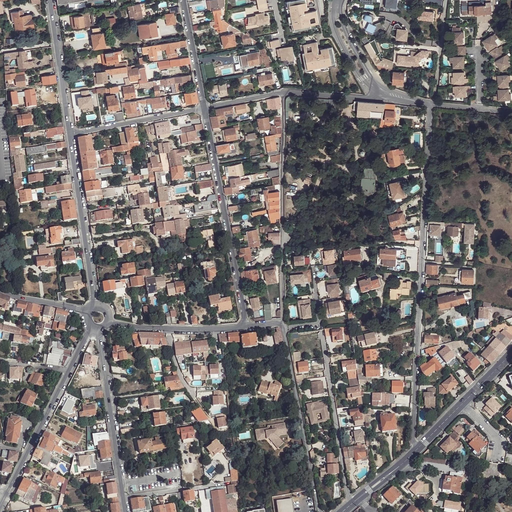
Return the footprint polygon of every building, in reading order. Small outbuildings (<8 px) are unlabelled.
[(140,4),(158,0),(57,0),(60,16),(79,14),(89,12),(92,12),(119,8),(128,6),(130,5),(140,4)] [(211,0),(213,8),(221,7),(221,8),(225,8),(224,0),(211,0)] [(297,0),(292,1),(291,1),(293,8),(291,9),(292,16),(294,24),(296,23),(297,30),(312,28),(312,27),(312,25),(320,24),(317,10),(309,12),(307,2),(304,2),(303,0),(297,0)] [(466,7),(466,10),(468,10),(469,14),(491,13),(491,6),(489,6),(489,2),(491,2),(490,0),(479,0),(480,2),(482,2),(482,5),(468,6),(468,7),(466,7)] [(259,4),(260,11),(265,10),(268,9),(267,3),(259,4)] [(140,4),(130,5),(128,6),(130,20),(141,18),(139,11),(141,11),(140,4)] [(213,9),(215,21),(221,20),(220,17),(220,15),(222,15),(222,14),(222,12),(221,8),(221,7),(213,8),(213,9)] [(434,12),(419,10),(418,19),(434,20),(434,12)] [(33,27),(32,19),(30,20),(29,15),(23,16),(20,16),(19,11),(11,12),(13,22),(15,22),(16,30),(33,27)] [(74,16),(75,28),(90,26),(90,23),(89,14),(89,12),(79,14),(79,16),(74,16)] [(172,14),(165,15),(166,25),(175,24),(174,13),(172,14)] [(261,14),(257,14),(257,15),(249,17),(250,17),(250,19),(249,19),(250,23),(251,23),(251,24),(250,24),(251,25),(258,23),(259,25),(267,23),(266,22),(270,21),(269,15),(265,16),(265,14),(264,14),(263,13),(261,14)] [(369,15),(362,14),(361,19),(361,20),(363,21),(362,22),(362,24),(362,25),(363,26),(363,27),(364,28),(366,29),(365,31),(372,34),(373,31),(376,31),(379,32),(380,30),(386,32),(384,36),(388,38),(392,28),(398,29),(397,35),(401,35),(401,39),(405,39),(407,38),(408,31),(407,29),(402,29),(402,27),(398,23),(395,24),(394,26),(390,24),(391,22),(385,19),(383,25),(380,22),(375,24),(374,25),(373,24),(372,21),(373,21),(373,20),(374,19),(374,18),(374,17),(373,16),(373,15),(372,15),(371,14),(370,14),(369,15)] [(225,19),(221,20),(223,31),(228,30),(227,27),(227,26),(229,25),(230,27),(232,25),(225,21),(225,19)] [(221,20),(215,21),(216,25),(215,25),(215,29),(217,28),(218,32),(223,31),(221,20)] [(145,38),(157,35),(156,29),(156,28),(154,22),(138,25),(140,38),(145,38)] [(106,47),(104,32),(101,33),(93,34),(91,34),(94,49),(106,47)] [(463,37),(463,32),(451,33),(452,45),(462,44),(462,38),(463,37)] [(230,34),(222,35),(224,47),(236,45),(234,33),(230,34)] [(259,43),(246,34),(242,35),(241,35),(243,44),(252,42),(253,44),(259,43)] [(494,34),(482,41),(488,51),(498,45),(495,40),(497,38),(494,34)] [(366,36),(361,38),(378,69),(393,70),(393,65),(382,63),(380,58),(378,56),(380,56),(379,53),(380,53),(377,46),(379,45),(378,43),(376,44),(375,40),(369,42),(367,39),(366,36)] [(279,39),(271,41),(272,47),(280,46),(279,39)] [(187,46),(186,40),(142,47),(143,53),(149,52),(148,53),(149,56),(151,56),(152,57),(153,57),(154,57),(154,55),(156,55),(156,52),(155,51),(166,49),(166,50),(166,53),(168,53),(174,52),(173,48),(184,46),(187,46)] [(304,44),(305,52),(303,52),(306,67),(313,66),(314,68),(321,66),(328,65),(329,68),(329,67),(328,63),(336,62),(333,47),(319,49),(317,42),(304,44)] [(271,60),(264,46),(261,49),(267,67),(274,66),(271,60)] [(292,46),(281,48),(283,60),(289,59),(290,64),(295,63),(294,58),(296,58),(294,50),(293,50),(292,46)] [(25,50),(19,51),(20,56),(17,56),(17,58),(18,64),(19,68),(28,66),(28,62),(27,55),(26,55),(25,50)] [(412,51),(411,57),(398,55),(398,63),(419,66),(419,60),(424,56),(428,57),(429,51),(422,50),(421,51),(418,53),(418,52),(412,51)] [(119,54),(119,51),(105,53),(106,56),(107,64),(118,62),(118,60),(117,54),(119,54)] [(499,51),(492,55),(495,59),(501,55),(501,54),(499,51)] [(249,66),(260,64),(258,52),(250,53),(247,54),(249,66)] [(249,66),(247,54),(245,54),(245,56),(242,56),(241,57),(243,68),(249,66)] [(510,58),(507,54),(495,62),(501,71),(510,65),(507,60),(510,58)] [(452,68),(464,67),(463,57),(449,58),(449,63),(452,62),(452,68)] [(75,65),(73,58),(66,59),(67,66),(75,65)] [(190,64),(189,58),(157,62),(158,68),(190,64)] [(135,69),(135,65),(128,66),(126,66),(127,72),(128,74),(130,84),(147,82),(146,78),(142,79),(130,81),(128,70),(135,69)] [(127,72),(126,66),(123,67),(120,67),(115,68),(105,69),(105,71),(106,73),(107,73),(109,72),(109,74),(113,74),(117,73),(127,72)] [(139,68),(135,69),(128,70),(130,81),(142,79),(140,70),(139,68)] [(106,73),(105,71),(96,73),(97,77),(98,84),(107,82),(107,73),(106,73)] [(404,81),(404,76),(404,73),(394,72),(393,76),(393,79),(393,83),(403,84),(404,81)] [(272,73),(265,75),(263,75),(265,85),(274,83),(272,73)] [(464,73),(453,73),(453,77),(451,78),(452,84),(456,83),(464,83),(469,83),(469,79),(466,79),(464,79),(464,77),(464,73)] [(56,82),(55,74),(44,76),(45,84),(56,82)] [(21,75),(15,76),(16,77),(15,77),(17,86),(25,85),(24,75),(21,75)] [(510,75),(492,76),(492,80),(495,80),(497,80),(497,82),(498,86),(499,86),(506,86),(509,86),(508,82),(510,81),(510,75)] [(175,77),(153,80),(153,81),(154,86),(159,85),(159,86),(171,84),(175,83),(175,77)] [(228,95),(226,84),(212,87),(213,89),(213,92),(213,94),(221,92),(221,96),(228,95)] [(470,90),(470,85),(464,86),(456,86),(453,86),(453,92),(455,93),(455,97),(466,97),(466,93),(466,90),(467,90),(470,90)] [(134,86),(124,87),(123,87),(124,98),(135,97),(134,87),(134,86)] [(500,90),(498,90),(498,94),(498,96),(496,96),(493,96),(493,101),(511,100),(511,94),(509,94),(509,89),(507,89),(500,90)] [(28,103),(29,107),(34,106),(33,103),(35,102),(34,90),(24,92),(26,104),(28,103)] [(197,101),(196,92),(185,93),(186,103),(197,101)] [(165,96),(146,99),(147,103),(147,104),(151,103),(152,109),(161,108),(161,105),(166,104),(165,96)] [(279,97),(270,99),(271,108),(277,107),(278,107),(281,107),(281,106),(279,97)] [(109,111),(110,111),(115,110),(119,110),(117,98),(115,98),(112,99),(108,99),(107,100),(108,102),(108,107),(109,111)] [(268,99),(266,100),(268,109),(271,108),(271,110),(277,108),(277,114),(281,113),(281,111),(281,107),(278,107),(277,107),(271,108),(270,99),(268,99)] [(134,101),(124,103),(125,105),(126,113),(136,111),(136,110),(135,107),(135,102),(134,101)] [(383,117),(386,104),(359,102),(358,110),(358,115),(383,117)] [(249,103),(241,105),(242,113),(251,111),(249,103)] [(211,117),(213,128),(218,127),(227,125),(224,114),(234,113),(233,106),(215,110),(216,116),(211,117)] [(395,111),(389,110),(386,110),(385,120),(394,121),(395,111)] [(117,122),(124,120),(123,112),(116,113),(116,114),(115,115),(117,122)] [(31,126),(30,115),(16,117),(17,128),(31,126)] [(260,129),(270,127),(268,117),(258,119),(260,129)] [(168,122),(154,125),(156,134),(156,136),(159,136),(164,135),(170,134),(170,132),(168,122)] [(236,130),(237,130),(239,129),(238,125),(233,126),(234,128),(225,130),(227,141),(237,139),(237,138),(236,135),(236,133),(236,130)] [(137,127),(124,130),(125,131),(127,144),(134,142),(135,142),(133,134),(137,133),(138,133),(137,127)] [(64,134),(63,128),(56,129),(46,130),(47,138),(54,138),(54,136),(64,134)] [(181,135),(180,135),(182,144),(187,143),(187,144),(192,144),(191,142),(193,142),(193,139),(204,137),(203,130),(195,132),(184,134),(181,135)] [(127,144),(125,131),(119,132),(121,146),(127,145),(127,144)] [(281,133),(265,136),(267,151),(276,149),(276,147),(276,144),(275,137),(281,136),(281,133)] [(78,139),(80,154),(93,152),(92,146),(91,141),(90,137),(78,139)] [(9,143),(10,150),(13,150),(15,150),(14,146),(19,146),(18,139),(13,140),(14,143),(9,143)] [(237,144),(239,155),(246,153),(244,142),(237,144)] [(66,148),(65,143),(45,146),(46,151),(47,151),(57,149),(62,149),(66,148)] [(162,143),(158,144),(161,164),(162,167),(163,172),(164,172),(168,172),(171,171),(172,171),(171,168),(169,159),(166,159),(166,158),(164,159),(162,145),(162,143)] [(169,159),(171,168),(182,167),(182,166),(180,157),(184,156),(185,156),(184,151),(184,150),(173,152),(171,143),(162,145),(164,159),(166,158),(166,159),(169,159)] [(216,145),(218,154),(231,152),(231,151),(230,143),(216,145)] [(128,150),(127,145),(121,146),(99,150),(100,158),(102,158),(103,165),(113,164),(111,151),(112,151),(112,152),(117,152),(117,153),(129,150),(128,150)] [(45,146),(26,148),(27,155),(47,152),(47,151),(46,151),(45,146)] [(405,163),(403,148),(388,150),(391,165),(400,164),(400,163),(405,163)] [(14,156),(15,165),(24,163),(23,155),(20,155),(19,149),(15,150),(13,150),(14,156)] [(93,152),(80,154),(82,171),(94,170),(96,169),(95,158),(95,151),(93,152)] [(280,163),(281,154),(277,155),(271,157),(272,163),(276,162),(277,163),(277,164),(278,164),(279,163),(280,163)] [(131,164),(130,155),(120,157),(120,160),(121,160),(124,159),(126,165),(131,164)] [(150,159),(151,166),(153,166),(154,168),(159,168),(158,165),(157,157),(150,159)] [(54,162),(33,165),(34,171),(43,170),(46,168),(46,170),(55,168),(54,162)] [(24,163),(15,165),(16,173),(21,172),(26,171),(24,163)] [(228,166),(230,178),(240,176),(238,164),(228,166)] [(211,171),(210,165),(194,168),(195,173),(197,173),(211,171)] [(151,166),(147,167),(148,171),(149,174),(154,174),(163,172),(162,167),(159,168),(154,168),(153,166),(151,166)] [(172,171),(171,171),(172,181),(172,184),(184,182),(183,179),(182,170),(182,169),(172,171)] [(274,170),(267,171),(268,178),(280,175),(280,169),(274,170)] [(376,178),(376,176),(377,170),(366,169),(366,175),(366,177),(376,178)] [(94,173),(94,170),(82,171),(84,181),(95,179),(94,173)] [(164,172),(163,172),(154,174),(156,182),(157,188),(162,187),(160,176),(165,176),(164,172)] [(224,188),(226,194),(233,193),(233,191),(238,190),(236,183),(241,182),(253,180),(252,179),(256,178),(256,175),(255,173),(243,176),(240,176),(230,178),(232,186),(224,188)] [(28,177),(29,184),(43,182),(42,175),(39,175),(28,177)] [(71,184),(70,177),(60,178),(61,186),(71,184)] [(376,178),(366,177),(364,177),(363,182),(362,192),(368,193),(369,191),(375,192),(376,178)] [(13,179),(14,190),(19,190),(19,189),(23,188),(22,184),(21,184),(20,178),(14,179),(13,179)] [(393,197),(405,195),(402,180),(390,182),(393,197)] [(99,186),(98,182),(84,184),(86,192),(100,190),(99,186)] [(72,190),(71,184),(61,186),(54,187),(55,193),(72,190)] [(130,186),(127,186),(128,194),(132,194),(133,193),(134,196),(137,195),(148,194),(147,187),(140,189),(139,184),(138,185),(134,185),(130,186)] [(275,185),(273,185),(268,186),(264,187),(265,190),(267,200),(269,199),(269,201),(280,199),(280,191),(276,192),(275,185)] [(120,187),(114,188),(115,197),(120,196),(121,194),(123,193),(123,187),(120,187)] [(162,187),(157,188),(157,192),(158,197),(159,203),(165,202),(163,187),(162,187)] [(100,190),(86,192),(87,200),(90,200),(89,198),(100,196),(100,198),(104,198),(115,197),(114,188),(100,190)] [(31,190),(19,192),(14,193),(14,194),(14,196),(15,199),(15,201),(15,204),(15,205),(19,205),(18,199),(17,199),(17,195),(17,197),(20,196),(21,203),(32,202),(31,190)] [(148,194),(137,195),(139,206),(141,206),(149,204),(149,201),(148,194)] [(267,200),(268,209),(270,208),(280,207),(280,199),(269,201),(269,199),(267,200)] [(77,220),(74,201),(61,203),(64,221),(77,220)] [(210,201),(193,204),(195,213),(211,211),(210,201)] [(164,219),(166,218),(173,217),(175,217),(173,206),(173,205),(166,206),(166,207),(162,207),(164,219)] [(229,211),(229,213),(238,212),(238,209),(237,205),(228,207),(229,211)] [(177,206),(173,206),(175,217),(173,217),(174,221),(183,220),(183,215),(179,215),(177,206)] [(270,208),(268,209),(271,222),(276,222),(275,218),(274,214),(280,213),(280,207),(270,208)] [(398,208),(397,209),(398,213),(401,223),(406,221),(404,212),(403,212),(401,208),(398,208)] [(142,210),(142,209),(131,211),(131,216),(129,216),(130,220),(131,219),(132,224),(144,223),(142,210)] [(112,210),(95,212),(97,221),(113,219),(112,210)] [(389,216),(392,226),(395,226),(402,224),(401,223),(398,213),(394,215),(389,216)] [(174,221),(167,222),(166,218),(164,219),(155,220),(155,224),(154,224),(154,228),(152,228),(153,234),(155,234),(156,237),(160,236),(164,235),(166,238),(176,236),(176,233),(176,231),(175,231),(174,221)] [(174,221),(175,231),(176,230),(177,236),(185,235),(184,228),(189,227),(188,221),(183,222),(183,220),(174,221)] [(445,225),(445,226),(448,226),(448,235),(458,235),(459,226),(462,226),(462,223),(458,222),(458,226),(453,225),(453,222),(445,222),(445,225)] [(474,242),(475,223),(466,223),(465,228),(464,242),(474,242)] [(441,235),(441,225),(431,224),(430,234),(441,235)] [(232,226),(233,233),(240,231),(238,225),(232,226)] [(49,245),(60,243),(59,238),(59,235),(61,234),(60,228),(45,230),(46,237),(47,244),(49,245)] [(248,240),(250,247),(252,246),(259,246),(260,245),(257,229),(247,231),(247,234),(244,235),(245,241),(248,240)] [(212,230),(200,232),(202,239),(205,239),(205,240),(207,242),(208,248),(215,247),(212,230)] [(396,239),(406,239),(405,235),(404,232),(401,232),(399,232),(399,230),(396,231),(393,232),(396,239)] [(275,243),(280,243),(280,236),(280,232),(273,233),(268,233),(269,239),(275,239),(275,243)] [(133,253),(132,248),(131,242),(125,243),(125,242),(117,243),(118,248),(121,247),(122,254),(132,253),(133,253)] [(249,246),(240,248),(241,252),(239,252),(240,256),(244,256),(245,260),(252,259),(251,255),(249,246)] [(352,249),(349,249),(344,249),(345,254),(345,259),(361,257),(361,248),(358,248),(352,249)] [(388,249),(385,248),(380,248),(380,254),(380,258),(383,258),(383,264),(396,265),(397,249),(395,249),(388,249)] [(326,259),(324,259),(325,263),(336,261),(336,257),(335,257),(334,249),(325,250),(326,257),(326,259)] [(68,252),(66,253),(61,253),(62,263),(63,262),(74,261),(73,254),(69,255),(69,253),(68,252)] [(305,263),(304,257),(304,254),(303,255),(294,256),(295,264),(305,263)] [(47,266),(47,268),(53,267),(52,257),(36,259),(37,267),(40,267),(47,266)] [(212,262),(201,264),(203,271),(204,271),(205,279),(207,279),(207,281),(208,281),(211,281),(211,280),(211,278),(213,278),(212,275),(214,275),(214,274),(212,262)] [(338,272),(337,263),(328,264),(330,274),(338,272)] [(120,270),(121,275),(134,273),(133,264),(122,266),(122,269),(120,270)] [(441,267),(441,265),(427,264),(427,273),(437,273),(438,267),(441,267)] [(262,267),(260,268),(262,276),(264,275),(265,280),(275,278),(274,273),(275,273),(274,268),(273,269),(272,265),(262,267)] [(258,271),(257,268),(240,271),(242,280),(248,279),(248,280),(259,279),(258,271)] [(462,270),(462,281),(462,282),(473,283),(474,276),(474,270),(473,270),(462,269),(462,270)] [(300,283),(305,282),(309,281),(307,273),(292,276),(293,284),(300,283)] [(367,277),(367,274),(358,277),(362,290),(372,287),(373,287),(371,279),(370,276),(367,277)] [(129,279),(126,279),(126,282),(126,283),(127,283),(128,288),(143,286),(143,279),(145,279),(145,276),(142,277),(138,277),(130,278),(129,279)] [(76,282),(76,277),(64,279),(65,290),(73,289),(72,283),(76,282)] [(156,288),(165,287),(163,277),(154,279),(156,288)] [(379,277),(371,279),(373,287),(372,287),(373,288),(381,286),(379,277)] [(338,278),(327,279),(328,284),(330,293),(340,292),(338,278)] [(153,291),(156,290),(156,288),(154,279),(145,280),(147,292),(153,291)] [(402,293),(409,294),(410,288),(411,288),(411,281),(407,280),(407,282),(403,282),(403,279),(399,279),(399,283),(399,284),(397,284),(397,283),(392,282),(392,287),(390,288),(390,296),(396,296),(397,292),(402,293)] [(114,282),(114,281),(111,281),(103,283),(104,292),(115,291),(114,284),(114,282)] [(174,284),(176,294),(184,293),(182,283),(174,284)] [(168,295),(176,294),(174,284),(166,285),(168,295)] [(438,297),(440,307),(442,308),(451,306),(453,305),(459,303),(461,305),(464,304),(466,302),(465,299),(471,298),(470,291),(463,293),(464,294),(458,295),(458,296),(457,297),(456,293),(450,294),(449,294),(438,297)] [(259,306),(257,292),(250,293),(252,310),(258,309),(258,306),(259,306)] [(0,305),(2,306),(1,308),(7,310),(8,307),(10,297),(1,294),(0,294),(0,305)] [(219,300),(218,295),(208,297),(210,307),(214,306),(216,305),(220,305),(219,300)] [(16,300),(10,297),(8,307),(12,308),(13,303),(18,304),(19,301),(16,300)] [(229,298),(219,300),(220,305),(216,305),(217,307),(217,312),(226,310),(225,308),(230,307),(229,298)] [(302,304),(303,317),(311,316),(310,302),(310,298),(298,300),(298,305),(302,304)] [(341,312),(348,311),(348,309),(346,299),(339,300),(341,312)] [(330,314),(341,312),(339,300),(328,302),(330,314)] [(27,303),(19,301),(18,304),(18,305),(14,304),(13,312),(24,314),(25,311),(27,303)] [(38,305),(27,303),(25,311),(36,314),(38,305)] [(55,309),(41,306),(40,312),(44,313),(43,317),(46,318),(52,319),(53,320),(55,311),(54,310),(55,309)] [(491,313),(491,309),(479,308),(479,320),(488,321),(488,320),(488,313),(491,313)] [(68,312),(57,310),(54,322),(52,330),(58,331),(59,329),(64,331),(68,312)] [(43,317),(39,316),(37,326),(44,328),(45,323),(46,318),(43,317)] [(2,331),(3,331),(11,333),(19,335),(20,329),(3,325),(2,331)] [(337,341),(342,341),(341,327),(332,328),(332,331),(332,336),(333,337),(336,337),(337,341)] [(496,339),(506,347),(510,342),(511,339),(511,336),(502,328),(498,333),(496,331),(495,331),(492,328),(489,332),(496,339)] [(11,333),(3,331),(2,340),(10,341),(11,333)] [(138,333),(131,332),(133,340),(134,340),(136,347),(141,346),(141,345),(138,333)] [(242,332),(228,334),(228,342),(239,342),(239,336),(241,336),(242,349),(256,347),(255,333),(242,335),(242,332)] [(150,334),(138,333),(141,345),(166,346),(162,335),(162,334),(150,334)] [(374,333),(357,337),(359,343),(361,342),(363,347),(377,344),(374,333)] [(228,334),(218,334),(220,343),(228,342),(228,334)] [(425,336),(425,343),(438,344),(439,337),(425,336)] [(33,339),(22,337),(21,344),(29,345),(32,346),(33,339)] [(75,349),(51,337),(49,348),(53,349),(73,352),(75,349)] [(499,355),(506,347),(496,339),(489,347),(499,355)] [(470,347),(461,340),(448,343),(444,344),(447,347),(449,351),(462,347),(462,349),(466,352),(470,347)] [(208,352),(206,341),(191,343),(191,341),(174,343),(176,356),(184,355),(208,352)] [(118,347),(113,348),(114,353),(112,353),(113,359),(114,359),(119,358),(120,361),(120,362),(126,361),(125,353),(124,353),(124,348),(119,349),(118,347)] [(431,356),(437,352),(436,350),(434,347),(425,350),(426,354),(428,353),(431,356)] [(447,364),(455,358),(449,351),(447,347),(439,353),(447,364)] [(491,364),(499,355),(489,347),(487,349),(484,353),(481,356),(486,360),(488,362),(491,364)] [(376,357),(375,350),(364,352),(365,362),(377,360),(376,357)] [(442,368),(447,364),(439,353),(437,352),(431,356),(433,359),(435,358),(442,368)] [(52,354),(48,353),(46,364),(66,367),(71,356),(63,354),(63,355),(52,353),(52,354)] [(474,372),(481,364),(470,353),(465,359),(470,364),(468,366),(474,372)] [(83,366),(84,366),(93,368),(94,368),(96,358),(95,358),(86,356),(85,356),(83,366)] [(425,364),(420,368),(427,377),(428,376),(429,377),(432,375),(432,373),(436,370),(436,372),(442,368),(435,358),(433,359),(429,363),(430,363),(427,365),(425,364)] [(349,379),(359,378),(358,375),(356,364),(356,361),(352,362),(353,371),(347,372),(348,379),(349,379)] [(307,362),(297,363),(297,368),(298,373),(308,372),(307,362)] [(347,368),(347,372),(353,371),(352,362),(350,362),(344,363),(342,363),(342,369),(347,368)] [(209,367),(205,367),(205,371),(205,375),(218,375),(217,365),(209,366),(209,367)] [(369,381),(371,381),(370,377),(380,377),(379,365),(366,366),(367,377),(362,377),(361,375),(358,375),(359,378),(359,381),(362,381),(369,381)] [(205,375),(205,371),(200,372),(200,366),(192,367),(193,376),(200,376),(200,380),(205,380),(205,375)] [(17,378),(21,379),(23,368),(18,367),(18,369),(10,368),(9,380),(17,380),(17,378)] [(43,382),(45,378),(45,377),(36,374),(31,384),(42,387),(42,386),(44,383),(43,382)] [(179,382),(177,376),(174,376),(167,377),(164,378),(165,388),(170,387),(173,387),(173,388),(183,387),(179,382)] [(450,394),(450,393),(449,391),(459,383),(454,377),(444,386),(442,386),(442,394),(450,394)] [(358,397),(361,397),(361,395),(361,393),(360,386),(359,384),(359,381),(359,378),(349,379),(351,389),(347,390),(348,399),(358,397)] [(274,397),(276,397),(281,384),(275,381),(273,385),(261,381),(257,392),(266,395),(266,394),(267,392),(270,393),(269,395),(274,397)] [(311,383),(312,395),(323,394),(322,381),(311,383)] [(403,382),(393,382),(392,393),(403,393),(403,389),(405,389),(406,382),(403,382)] [(449,391),(450,393),(460,385),(459,383),(449,391)] [(102,391),(102,388),(91,389),(92,398),(93,400),(96,399),(95,392),(102,391)] [(92,398),(91,389),(82,390),(83,399),(92,398)] [(435,411),(437,411),(438,398),(435,398),(435,394),(437,394),(437,389),(430,389),(429,394),(426,394),(426,399),(427,399),(427,407),(427,412),(435,412),(435,411)] [(21,402),(20,404),(30,409),(37,395),(27,390),(23,397),(23,398),(21,402)] [(222,391),(213,391),(213,397),(212,397),(213,406),(222,405),(222,391)] [(381,394),(373,393),(372,407),(385,407),(386,408),(386,405),(388,406),(389,394),(386,394),(381,394)] [(147,398),(149,410),(160,409),(158,396),(147,398)] [(149,410),(147,398),(139,400),(141,411),(143,410),(147,410),(149,410)] [(487,406),(484,409),(491,417),(501,408),(492,398),(486,405),(487,406)] [(322,419),(323,422),(329,420),(325,405),(324,402),(319,403),(319,406),(314,407),(312,403),(306,404),(308,411),(308,414),(310,421),(316,419),(315,414),(320,412),(322,419)] [(83,412),(79,412),(80,417),(89,416),(89,418),(93,418),(92,415),(96,415),(94,405),(86,406),(86,404),(82,404),(82,406),(83,412)] [(372,407),(363,406),(363,408),(364,416),(368,415),(373,414),(373,410),(372,410),(372,407)] [(198,423),(208,422),(199,409),(196,411),(191,412),(198,423)] [(362,418),(361,409),(360,409),(350,411),(350,417),(353,416),(354,422),(355,426),(363,425),(362,422),(362,418)] [(311,424),(323,422),(322,419),(320,412),(315,414),(316,419),(310,421),(311,424)] [(152,415),(154,427),(166,425),(164,413),(152,415)] [(388,415),(382,416),(381,416),(382,422),(382,431),(383,432),(397,431),(395,415),(388,415)] [(225,417),(216,419),(218,429),(227,427),(225,417)] [(8,420),(6,437),(7,437),(6,442),(16,444),(17,439),(18,439),(21,422),(19,422),(20,419),(11,418),(10,420),(8,420)] [(286,435),(284,423),(271,426),(272,430),(268,431),(268,428),(255,430),(256,439),(266,438),(266,439),(269,439),(271,438),(278,448),(283,444),(278,438),(277,436),(286,435)] [(454,427),(451,429),(455,432),(459,436),(463,432),(461,429),(463,427),(460,425),(458,427),(458,426),(456,429),(454,427)] [(66,427),(66,428),(61,437),(70,443),(72,440),(76,433),(66,427)] [(180,429),(181,434),(182,440),(183,440),(192,438),(193,438),(192,427),(181,429),(180,429)] [(356,442),(365,441),(363,431),(352,432),(353,436),(355,436),(356,442)] [(54,441),(55,438),(44,432),(41,439),(52,444),(54,441)] [(459,436),(455,432),(450,436),(451,437),(441,447),(447,454),(451,450),(459,442),(458,441),(461,438),(459,436)] [(81,435),(76,433),(72,440),(77,443),(81,435)] [(110,443),(108,433),(93,435),(94,446),(97,445),(98,450),(100,450),(100,449),(105,448),(104,444),(110,443)] [(478,453),(481,451),(486,445),(482,442),(483,441),(482,440),(483,439),(479,436),(478,438),(477,437),(476,437),(472,433),(467,438),(468,439),(470,441),(472,442),(469,445),(475,451),(478,453)] [(159,441),(158,437),(155,438),(155,442),(151,443),(150,440),(138,442),(140,454),(168,448),(166,440),(164,440),(159,441)] [(59,444),(60,441),(55,438),(54,441),(52,444),(54,445),(56,446),(57,447),(59,444)] [(278,448),(271,438),(269,439),(277,449),(278,448)] [(52,449),(54,445),(52,444),(41,439),(36,448),(49,455),(52,449)] [(215,440),(210,444),(211,445),(206,449),(210,454),(213,457),(223,449),(220,446),(219,446),(215,440)] [(461,444),(459,442),(451,450),(453,452),(461,444)] [(110,447),(110,443),(104,444),(105,448),(100,449),(100,450),(101,459),(112,457),(111,450),(111,449),(110,447)] [(61,454),(63,450),(60,448),(57,447),(56,446),(54,445),(52,449),(61,454)] [(343,448),(344,457),(348,456),(349,458),(355,458),(355,461),(356,461),(357,464),(361,463),(361,461),(367,460),(366,448),(365,448),(364,445),(343,448)] [(49,460),(51,456),(49,455),(36,448),(34,453),(32,456),(40,460),(42,456),(49,460)] [(18,455),(3,452),(1,458),(8,460),(8,462),(16,464),(18,455)] [(333,453),(327,454),(327,468),(320,469),(320,477),(328,477),(328,474),(338,473),(337,465),(333,465),(333,453)] [(42,456),(40,460),(41,461),(40,462),(47,466),(49,462),(48,462),(49,460),(42,456)] [(56,466),(59,460),(51,456),(49,460),(48,462),(49,462),(56,466)] [(1,473),(10,475),(12,466),(3,464),(1,473)] [(453,493),(454,494),(459,495),(463,474),(464,474),(465,470),(459,469),(458,473),(451,472),(450,477),(446,477),(445,481),(444,481),(443,490),(453,492),(453,493)] [(62,484),(64,479),(49,472),(46,478),(44,483),(53,488),(55,484),(56,481),(60,483),(62,484)] [(99,472),(79,475),(80,478),(90,477),(91,484),(101,483),(100,481),(99,472)] [(28,479),(26,481),(37,487),(38,484),(28,479)] [(37,487),(26,481),(23,480),(16,495),(33,504),(41,489),(37,487)] [(115,484),(106,485),(108,496),(117,495),(115,484)] [(232,485),(227,486),(229,495),(224,495),(226,511),(236,511),(234,499),(232,500),(231,494),(238,494),(239,493),(238,491),(239,491),(238,484),(232,485)] [(226,511),(224,495),(223,487),(210,488),(210,490),(206,490),(207,500),(211,499),(213,511),(226,511)] [(392,504),(401,496),(393,487),(384,496),(392,504)] [(192,491),(182,492),(184,501),(184,502),(185,502),(192,501),(194,501),(192,491)] [(143,498),(130,500),(132,511),(142,511),(145,511),(151,511),(148,497),(143,498)] [(410,498),(404,504),(410,509),(406,511),(418,511),(412,506),(415,503),(410,498)] [(119,511),(119,507),(118,499),(111,500),(112,506),(109,507),(110,511),(112,511),(119,511)] [(293,511),(291,499),(276,502),(277,511),(293,511)]
